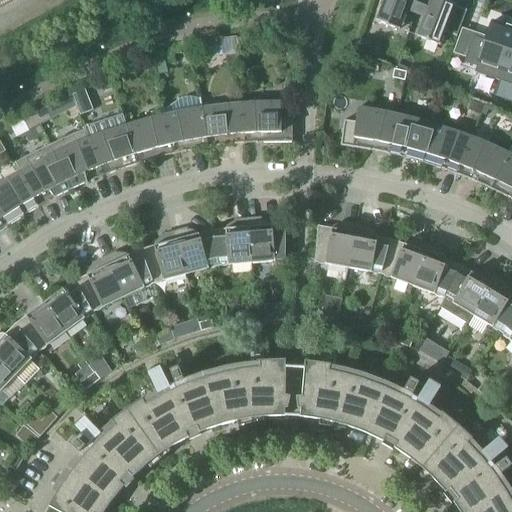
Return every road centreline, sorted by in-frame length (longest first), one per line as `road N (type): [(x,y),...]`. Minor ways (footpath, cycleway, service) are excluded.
road 1 (residential): [(511,240),(371,185),(246,177),(129,201),(0,273)]
road 2 (residential): [(368,511),(325,490),(287,483),(255,485),(195,511)]
